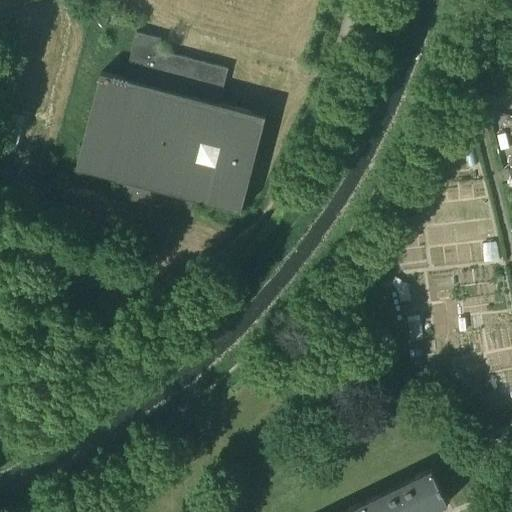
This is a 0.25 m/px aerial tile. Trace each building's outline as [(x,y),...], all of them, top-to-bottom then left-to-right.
[(114,195),(194,216),(198,199),(242,211),(266,115),(220,103),(229,68),(159,50),(162,38),(137,31),(125,78),(101,72),(76,167),(119,178),(114,195)] [(0,143),(18,148),(27,112),(7,107),(0,136),(0,143)] [(417,356),(411,357),(411,368),(422,367),(422,360),(417,356)] [(460,380),(463,388),(471,386),(469,377),(460,380)] [(365,502),(370,511),(428,511),(449,502),(432,469),(365,502)] [(370,511),(365,502),(344,511),(370,511)]
